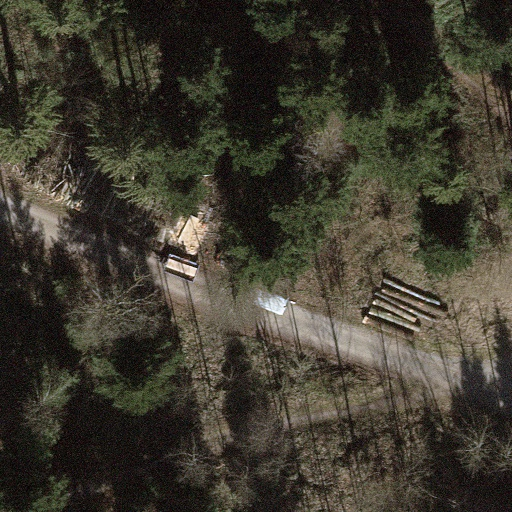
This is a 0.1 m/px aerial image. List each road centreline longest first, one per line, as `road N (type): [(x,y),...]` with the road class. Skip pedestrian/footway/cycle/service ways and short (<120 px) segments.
road 1 (track): [(0,198),(511,399)]
road 2 (track): [(511,116),(393,0)]
